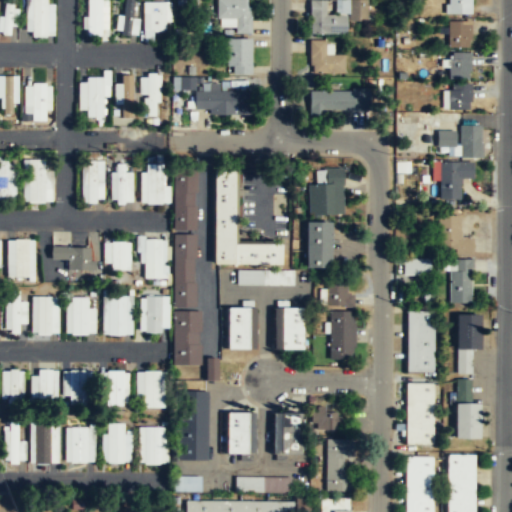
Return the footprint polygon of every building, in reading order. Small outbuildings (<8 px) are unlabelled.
[(10,34),(13,0),(4,0),(2,33),(10,34)] [(47,36),(47,35),(48,35),(47,0),(32,0),(32,34),(33,35),(33,36),(47,36)] [(99,35),(99,0),(86,0),(86,35),(99,35)] [(128,35),(132,0),(123,0),(119,34),(128,35)] [(215,0),(246,0),(246,6),(248,6),(248,15),(250,15),(250,32),(234,33),(234,19),(215,19),(215,0)] [(309,0),(309,33),(345,34),(345,13),(347,14),(347,22),(367,22),(367,0),(334,0),(334,14),(325,14),(325,1),(309,0)] [(472,0),(447,0),(447,13),(472,13),(472,0)] [(164,29),(163,1),(147,1),(148,29),(164,29)] [(445,28),(445,48),(469,48),(469,28),(445,28)] [(250,38),(249,74),(231,74),(231,66),(224,66),(225,38),(250,38)] [(306,39),(306,56),(311,56),(311,73),(343,73),(343,54),(326,54),(325,39),(306,39)] [(448,80),(469,80),(469,54),(448,54),(448,80)] [(154,115),(154,72),(145,72),(145,115),(154,115)] [(13,114),(13,75),(9,75),(4,75),(4,114),(9,114),(13,114)] [(101,116),(101,76),(85,76),(85,116),(101,116)] [(129,76),(129,118),(120,118),(119,76),(129,76)] [(170,88),(193,88),(193,83),(202,83),(202,77),(170,76),(170,88)] [(46,120),(46,83),(39,82),(32,83),(33,120),(46,120)] [(469,86),(444,85),(444,110),(469,111),(469,86)] [(308,110),(368,110),(368,87),(350,87),(350,91),(308,91),(308,110)] [(191,90),(192,108),(207,108),(207,113),(247,112),(247,89),(191,90)] [(458,127),(458,157),(480,157),(480,127),(458,127)] [(437,147),(454,147),(454,133),(437,133),(437,147)] [(0,156),(8,156),(7,201),(0,201),(0,156)] [(45,201),(45,159),(37,159),(29,159),(29,202),(37,202),(43,202),(45,201)] [(94,203),(94,160),(85,160),(85,202),(94,203)] [(122,204),(122,203),(122,172),(122,163),(114,163),(114,202),(115,203),(115,204),(122,204)] [(159,204),(160,163),(144,163),(144,203),(145,203),(145,204),(159,204)] [(438,200),(458,200),(458,180),(472,180),(472,163),(438,163),(438,200)] [(212,171),(211,263),(278,264),(279,241),(232,241),(233,171),(212,171)] [(307,184),(307,215),(342,215),(342,171),(313,171),(314,183),(307,184)] [(171,230),(195,230),(195,205),(192,205),(192,192),(196,192),(196,173),(172,173),(171,230)] [(459,238),(458,218),(433,219),(434,255),(471,254),(471,238),(459,238)] [(304,221),(304,267),(329,267),(329,221),(304,221)] [(172,305),(195,305),(194,282),(192,282),(192,259),(196,259),(196,233),(172,234),(172,305)] [(158,277),(158,238),(150,237),(141,238),(141,277),(158,277)] [(26,276),(26,238),(12,238),(12,275),(26,276)] [(122,240),(122,268),(109,268),(109,240),(122,240)] [(93,269),(93,259),(87,259),(87,246),(77,245),(65,245),(64,245),(48,245),(47,251),(48,258),(65,258),(65,268),(93,269)] [(401,260),(401,277),(429,277),(429,260),(401,260)] [(448,261),(448,304),(470,304),(470,261),(448,261)] [(291,284),(291,271),(234,271),(234,284),(291,284)] [(352,294),(346,294),(346,282),(326,282),(326,307),(352,307),(352,294)] [(16,332),(17,289),(9,289),(8,332),(16,332)] [(122,334),(123,295),(106,294),(105,332),(105,333),(113,334),(122,334)] [(159,331),(160,295),(143,294),(142,330),(159,331)] [(48,334),(49,295),(35,295),(34,331),(34,332),(35,332),(35,333),(48,334)] [(84,333),(85,332),(85,296),(69,296),(68,332),(69,332),(70,333),(84,333)] [(225,307),(225,349),(254,349),(254,307),(225,307)] [(273,349),(300,349),(300,307),(273,307),(273,349)] [(171,363),(172,311),(200,311),(200,331),(197,331),(197,343),(200,343),(200,363),(171,363)] [(353,360),(353,311),(328,311),(328,360),(353,360)] [(405,312),(405,371),(433,371),(433,312),(405,312)] [(479,350),(479,315),(455,315),(455,374),(470,374),(470,350),(479,350)] [(204,357),(204,379),(217,379),(217,357),(204,357)] [(21,397),(21,370),(15,370),(15,368),(7,368),(7,370),(0,370),(0,397),(5,397),(5,394),(6,394),(7,402),(16,402),(16,397),(21,397)] [(55,396),(55,369),(49,369),(49,368),(43,368),(35,368),(35,374),(27,374),(27,396),(36,396),(36,397),(49,398),(49,396),(55,396)] [(83,404),(83,369),(76,369),(76,368),(67,368),(67,370),(59,369),(59,394),(67,394),(67,403),(83,404)] [(120,404),(120,402),(126,401),(127,372),(120,372),(120,369),(104,369),(104,371),(96,371),(95,393),(104,393),(104,404),(120,404)] [(164,371),(163,406),(141,406),(141,395),(133,395),(133,370),(141,370),(157,370),(164,371)] [(454,438),(478,439),(478,403),(470,403),(470,379),(454,379),(454,438)] [(404,445),(433,445),(433,382),(404,382),(404,445)] [(207,460),(208,395),(180,395),(180,459),(207,460)] [(253,411),(224,411),(224,454),(236,454),(236,460),(253,460),(253,411)] [(271,458),(299,458),(299,411),(271,411),(271,458)] [(312,411),(312,431),(338,431),(338,411),(312,411)] [(15,463),(15,459),(24,459),(24,440),(16,440),(15,422),(12,422),(12,419),(7,419),(6,425),(1,425),(1,459),(7,459),(7,463),(15,463)] [(56,462),(56,421),(48,421),(48,420),(32,420),(32,421),(27,421),(27,462),(32,462),(48,463),(48,462),(56,462)] [(129,460),(129,433),(121,433),(121,422),(105,422),(105,433),(99,433),(99,460),(104,460),(104,461),(106,461),(106,462),(121,462),(121,461),(121,460),(129,460)] [(166,461),(166,426),(159,426),(158,426),(142,425),(136,425),(137,461),(142,461),(142,462),(143,462),(143,463),(157,463),(158,463),(158,461),(166,461)] [(92,461),(92,426),(84,426),(68,426),(63,426),(63,460),(68,460),(68,461),(69,461),(69,462),(84,462),(84,460),(92,461)] [(324,492),(347,492),(348,459),(351,459),(352,440),(325,440),(324,492)] [(474,511),(474,454),(446,454),(446,511),(474,511)] [(404,456),(404,511),(431,511),(431,456),(404,456)] [(200,490),(200,476),(171,476),(171,490),(200,490)] [(233,492),(291,492),(291,476),(233,476),(233,492)] [(348,511),(348,498),(318,498),(318,511),(348,511)] [(183,511),(292,511),(292,501),(184,500),(183,511)]
